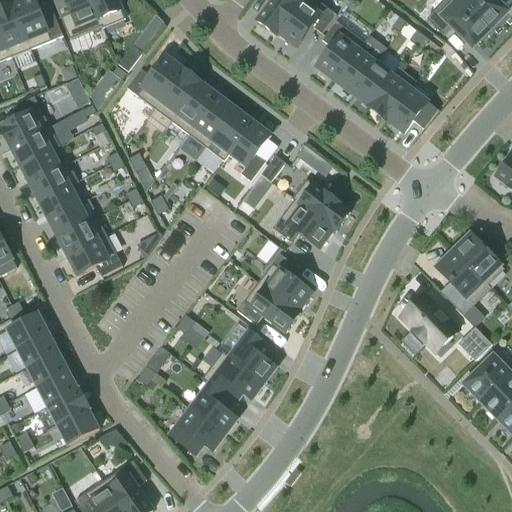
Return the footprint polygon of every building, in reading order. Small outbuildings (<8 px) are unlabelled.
[(34,0),(30,0),(13,7),(31,52),(63,39),(54,17),(43,22),(34,0)] [(90,0),(65,0),(72,15),(61,20),(70,42),(102,29),(103,29),(90,0)] [(117,0),(90,0),(103,29),(102,29),(103,31),(126,22),(118,3),(117,0)] [(260,21),(258,24),(277,38),(279,37),(278,36),(302,4),(302,3),(304,0),(273,0),(275,1),(260,21)] [(302,4),(278,36),(279,37),(297,50),(313,30),(322,37),(337,18),(313,0),(304,0),(302,3),(302,4)] [(458,0),(448,0),(427,21),(444,38),(452,30),(473,49),(490,32),(458,0)] [(458,0),(490,32),(508,14),(493,0),(458,0)] [(31,52),(13,7),(0,12),(0,32),(11,60),(31,52)] [(392,29),(399,34),(406,25),(400,20),(392,29)] [(332,50),(317,70),(334,83),(361,48),(362,49),(365,45),(337,24),(322,43),(332,50)] [(0,65),(11,60),(0,32),(0,65)] [(416,47),(424,38),(417,33),(410,42),(416,47)] [(361,48),(334,83),(352,97),(376,65),(376,66),(379,62),(387,51),(370,38),(365,45),(362,49),(361,48)] [(423,52),(430,43),(424,38),(416,47),(423,52)] [(119,67),(128,75),(143,56),(133,48),(119,67)] [(154,111),(184,72),(166,59),(151,79),(142,72),(127,91),(154,111)] [(376,65),(352,97),(370,110),(393,79),(392,78),(376,66),(376,65)] [(65,72),(63,75),(66,83),(77,79),(73,69),(65,72)] [(122,83),(127,76),(117,69),(112,76),(122,83)] [(393,79),(370,110),(387,123),(411,92),(417,84),(398,70),(392,78),(393,79)] [(172,125),(201,86),(184,72),(154,111),(172,125)] [(34,80),(38,91),(43,89),(46,88),(41,77),(34,80)] [(79,109),(92,102),(79,78),(67,85),(79,109)] [(411,92),(387,123),(405,136),(414,124),(416,126),(423,131),(438,112),(428,105),(427,104),(433,97),(417,84),(411,92)] [(189,138),(219,99),(201,86),(172,125),(189,138)] [(91,98),(98,112),(105,102),(94,94),(91,98)] [(50,130),(35,99),(13,110),(19,121),(1,130),(11,150),(50,130)] [(207,151),(236,112),(219,99),(189,138),(207,151)] [(93,107),(82,113),(86,120),(96,115),(93,107)] [(230,156),(254,125),(236,112),(207,151),(224,164),(230,156)] [(271,138),(254,125),(230,156),(247,169),(241,177),(251,185),(266,165),(256,158),(271,138)] [(102,126),(92,131),(95,138),(106,133),(102,126)] [(60,149),(50,130),(11,150),(21,168),(51,152),(52,153),(60,149)] [(305,148),(297,158),(307,165),(314,155),(305,148)] [(60,170),(52,153),(51,152),(21,168),(30,186),(61,170),(60,170)] [(107,160),(111,168),(121,162),(118,155),(107,160)] [(129,161),(133,168),(143,163),(140,156),(129,161)] [(276,158),(261,177),(271,185),(286,166),(276,158)] [(511,159),(497,180),(508,189),(511,192),(511,159)] [(125,169),(121,162),(111,168),(114,175),(125,169)] [(147,170),(143,163),(133,168),(136,176),(147,170)] [(69,165),(60,170),(61,170),(30,186),(40,204),(70,188),(71,189),(79,185),(69,165)] [(254,212),(273,188),(261,179),(243,204),(254,212)] [(323,194),(307,182),(292,202),(294,203),(334,233),(336,235),(351,215),(342,209),(343,209),(323,194)] [(174,186),(163,200),(166,205),(177,189),(174,186)] [(80,206),(71,189),(70,188),(40,204),(49,222),(80,206)] [(126,196),(129,204),(140,198),(137,191),(126,196)] [(144,205),(140,198),(129,204),(133,211),(144,205)] [(151,204),(155,211),(166,205),(163,200),(162,198),(151,204)] [(334,233),(294,203),(273,231),(292,246),(299,236),(320,252),(334,233)] [(169,212),(166,205),(155,211),(159,218),(169,212)] [(89,224),(80,206),(49,222),(58,240),(89,225),(89,224)] [(68,259),(107,238),(97,219),(89,224),(89,225),(58,240),(68,259)] [(160,236),(151,241),(155,248),(162,238),(161,237),(160,237),(160,236)] [(0,237),(0,268),(13,262),(0,237)] [(123,269),(107,238),(68,259),(78,279),(97,269),(102,280),(123,269)] [(487,288),(488,288),(504,272),(471,238),(468,241),(465,238),(454,249),(456,252),(454,254),(487,288)] [(491,291),(488,288),(487,288),(454,254),(452,256),(449,254),(438,265),(440,268),(437,271),(457,291),(447,301),(464,318),(491,291)] [(299,271),(280,257),(259,285),(299,315),(313,296),(292,281),(299,271)] [(299,315),(259,285),(237,314),(256,328),(263,318),(286,336),(301,316),(299,315)] [(425,346),(426,345),(436,356),(459,333),(424,297),(419,302),(405,315),(406,315),(401,320),(414,333),(414,334),(425,346)] [(19,304),(12,308),(17,318),(24,315),(19,304)] [(10,322),(17,318),(12,308),(5,312),(10,322)] [(7,332),(0,335),(0,344),(7,358),(17,352),(49,335),(39,315),(7,332)] [(186,317),(181,324),(191,331),(195,325),(186,317)] [(186,337),(191,331),(181,324),(176,330),(186,337)] [(476,330),(458,347),(475,364),(492,348),(476,330)] [(275,353),(250,334),(230,360),(230,361),(264,387),(276,370),(267,363),(275,353)] [(17,352),(7,358),(17,376),(27,370),(27,371),(59,354),(49,335),(17,352)] [(59,354),(27,371),(37,390),(69,374),(59,354)] [(264,387),(230,361),(230,360),(223,354),(202,382),(210,387),(235,405),(242,396),(252,403),(264,387)] [(511,375),(511,376),(511,375),(511,369),(497,354),(463,387),(480,405),(511,375)] [(147,369),(142,376),(152,383),(156,376),(147,369)] [(69,374),(37,390),(47,410),(79,393),(79,392),(69,374)] [(511,407),(511,375),(511,376),(511,375),(480,405),(497,422),(511,407)] [(147,389),(152,383),(142,376),(137,382),(147,389)] [(152,383),(147,389),(153,394),(157,387),(152,383)] [(228,415),(235,405),(210,387),(191,412),(225,438),(237,422),(228,415)] [(47,410),(37,415),(47,434),(57,429),(89,412),(90,413),(91,412),(91,411),(81,392),(80,391),(79,392),(79,393),(47,410)] [(8,406),(0,410),(0,417),(1,419),(11,413),(8,406)] [(511,437),(511,407),(497,422),(511,437)] [(89,412),(57,429),(68,449),(100,432),(90,413),(89,412)] [(225,438),(191,412),(171,439),(195,458),(203,447),(213,455),(225,438)] [(19,426),(12,429),(16,436),(23,432),(19,426)] [(16,441),(20,448),(31,443),(27,436),(16,441)] [(34,450),(31,443),(20,448),(24,455),(34,450)] [(0,449),(0,451),(3,457),(14,452),(10,445),(0,449)] [(14,452),(3,457),(7,464),(17,459),(14,452)] [(137,461),(104,484),(122,511),(155,511),(157,511),(141,488),(150,481),(137,461)] [(122,511),(104,484),(75,504),(80,511),(122,511)] [(8,488),(1,492),(6,503),(14,499),(8,488)] [(64,489),(54,494),(63,511),(65,511),(74,508),(64,489)]
